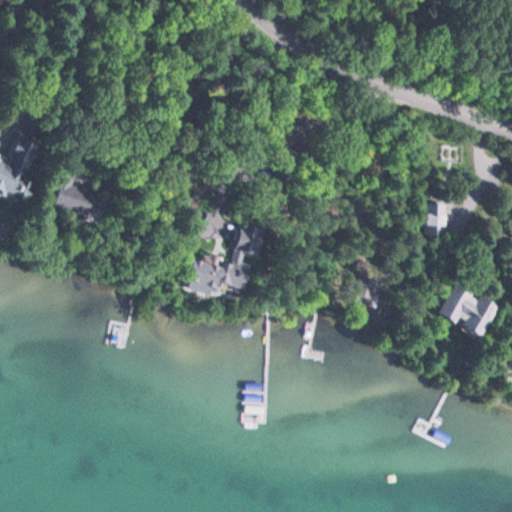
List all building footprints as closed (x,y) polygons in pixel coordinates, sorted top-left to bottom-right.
[(4,158),(0,156),(0,191),(24,202),(31,183),(21,179),(35,144),(14,135),(4,158)] [(49,207),(93,220),(101,193),(68,184),(71,171),(60,167),(49,207)] [(440,203),(418,203),(418,237),(440,237),(440,203)] [(211,281),(239,289),(245,268),(191,253),(182,287),(207,294),(211,281)] [(367,296),(371,276),(350,272),(347,292),(367,296)] [(433,313),(474,339),(495,305),(453,280),(433,313)]
